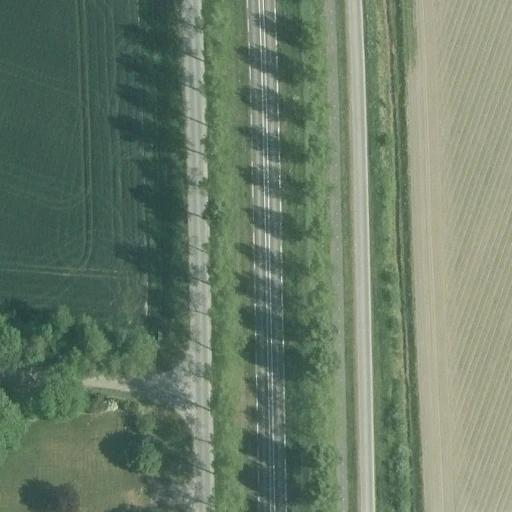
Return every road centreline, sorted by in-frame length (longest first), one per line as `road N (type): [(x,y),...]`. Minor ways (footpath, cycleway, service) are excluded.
road 1 (unclassified): [(353,0),(370,511)]
road 2 (unclassified): [(203,511),(190,0)]
road 3 (secondary): [(271,511),(259,0)]
